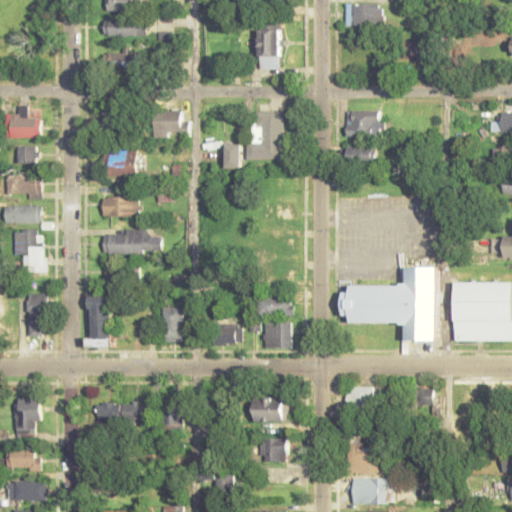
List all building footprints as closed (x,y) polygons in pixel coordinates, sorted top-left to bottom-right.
[(142,9),(141,0),(108,0),(109,9),(142,9)] [(384,25),(384,3),(348,3),(348,25),(384,25)] [(149,19),(108,19),(108,35),(149,35),(149,19)] [(261,68),(282,68),(282,24),(261,24),(261,68)] [(434,58),(434,40),(404,40),(404,58),(434,58)] [(108,51),(108,69),(141,69),(141,51),(108,51)] [(42,136),(42,107),(19,107),(19,114),(8,114),(8,136),(42,136)] [(348,136),(384,136),(384,110),(348,110),(348,136)] [(192,120),(185,120),(185,111),(156,111),(156,136),(192,136),(192,120)] [(285,159),(285,111),(257,111),(257,139),(249,139),(249,159),(285,159)] [(511,130),(511,111),(501,112),(501,122),(492,122),(492,131),(511,130)] [(134,133),(134,113),(105,113),(105,133),(134,133)] [(227,166),(242,166),(242,143),(227,143),(227,166)] [(511,143),(495,144),(495,162),(511,162),(511,143)] [(375,146),(348,146),(348,163),(375,163),(375,146)] [(11,167),(41,167),(41,147),(11,147),(11,167)] [(106,149),(106,175),(140,175),(140,149),(106,149)] [(511,194),(511,176),(503,177),(503,195),(511,194)] [(14,196),(43,196),(44,180),(15,179),(14,196)] [(142,196),(107,196),(107,215),(142,215),(142,196)] [(296,225),(296,200),(263,200),(263,225),(296,225)] [(44,223),(44,204),(6,204),(6,223),(44,223)] [(16,229),(16,254),(27,254),(27,267),(44,267),(44,229),(16,229)] [(107,253),(163,253),(163,231),(107,232),(107,253)] [(511,235),(492,235),(492,257),(511,256),(511,235)] [(139,265),(107,265),(107,284),(139,284),(139,265)] [(296,265),(271,265),(271,285),(296,285),(296,265)] [(439,267),(409,267),(409,285),(342,285),(342,315),(353,315),(353,322),(404,322),(404,340),(439,340),(439,267)] [(511,340),(511,281),(456,282),(456,340),(511,340)] [(50,292),(31,292),(31,335),(50,335),(50,292)] [(113,295),(91,295),(91,346),(113,346),(113,295)] [(259,315),(296,315),(296,296),(258,297),(259,315)] [(164,340),(184,340),(184,307),(164,307),(164,340)] [(294,347),(294,322),(266,322),(266,347),(294,347)] [(214,344),(241,344),(241,324),(214,324),(214,344)] [(509,385),(490,384),(490,410),(508,410),(509,385)] [(377,386),(348,386),(348,406),(377,406),(377,386)] [(438,387),(419,387),(419,405),(438,405),(438,387)] [(256,397),(256,421),(291,421),(291,397),(256,397)] [(44,422),(44,398),(19,398),(19,435),(38,435),(38,422),(44,422)] [(99,402),(99,422),(148,422),(148,402),(99,402)] [(184,402),(164,402),(164,427),(184,427),(184,402)] [(380,452),(377,452),(378,424),(350,424),(350,472),(380,472),(380,452)] [(287,461),(287,439),(261,439),(261,461),(287,461)] [(44,469),(44,452),(11,452),(11,469),(44,469)] [(511,453),(503,454),(503,472),(511,471),(511,453)] [(217,473),(217,492),(236,492),(236,473),(217,473)] [(384,501),(384,489),(393,489),(393,477),(354,477),(354,501),(384,501)] [(49,482),(2,482),(2,500),(49,500),(49,482)]
